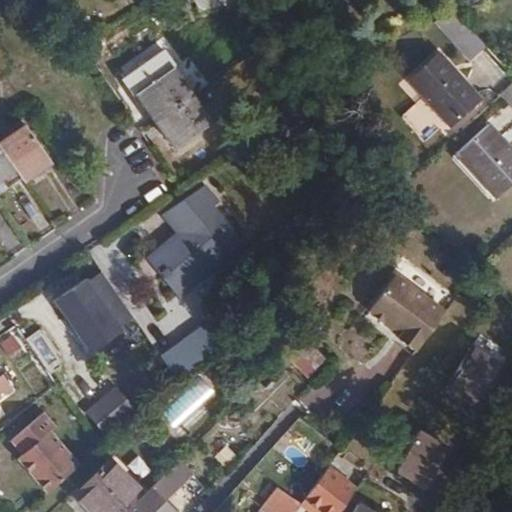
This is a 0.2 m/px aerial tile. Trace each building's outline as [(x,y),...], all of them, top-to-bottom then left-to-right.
[(156,42),(115,70),(126,85),(130,85),(168,140),(204,115),(165,60),(167,57),(156,42)] [(440,50),(411,77),(450,122),(480,96),(440,50)] [(18,117),(0,129),(0,149),(8,160),(16,172),(43,152),(18,117)] [(511,146),(490,122),(459,150),(499,195),(511,183),(511,146)] [(181,225),(146,250),(174,289),(240,243),(213,205),(217,202),(201,178),(165,202),(181,225)] [(399,331),(416,344),(446,304),(397,267),(370,303),(373,305),(371,306),(387,318),(389,315),(404,326),(399,331)] [(91,269),(50,298),(87,349),(127,320),(91,269)] [(309,336),(300,344),(315,359),(323,351),(309,336)] [(474,337),(450,377),(480,395),(504,353),(474,337)] [(0,364),(0,391),(13,383),(0,364)] [(116,385),(85,412),(108,438),(139,411),(116,385)] [(24,449),(19,454),(48,488),(81,460),(52,426),(57,422),(44,408),(12,435),(24,449)] [(403,460),(431,476),(452,439),(424,423),(403,460)] [(89,505),(95,511),(122,511),(138,497),(146,490),(112,454),(77,487),(91,502),(89,505)] [(331,458),(304,497),(324,511),(336,511),(361,479),(331,458)] [(278,479),(261,502),(274,511),(293,511),(304,497),(278,479)] [(391,511),(364,495),(353,511),(391,511)] [(151,511),(138,497),(122,511),(151,511)]
